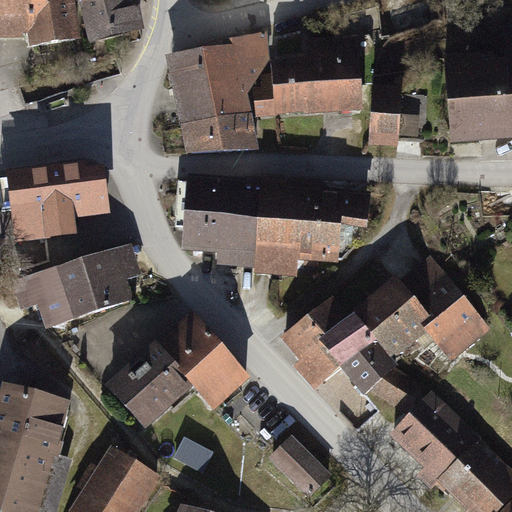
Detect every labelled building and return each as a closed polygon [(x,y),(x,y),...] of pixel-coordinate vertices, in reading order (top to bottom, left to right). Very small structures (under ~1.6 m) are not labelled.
[(0,0),(0,40),(25,41),(26,49),(78,44),(70,0),(0,0)] [(75,0),(84,46),(145,31),(138,0),(75,0)] [(490,55),(444,60),(453,149),(511,142),(511,28),(503,29),(506,60),(491,62),(490,55)] [(225,47),(164,58),(182,154),(257,150),(253,120),(365,112),(353,34),(303,40),(304,62),(272,64),(267,35),(224,40),(225,47)] [(399,88),(368,87),(366,150),(397,151),(399,88)] [(84,166),(2,176),(10,241),(52,236),(50,220),(105,213),(100,172),(85,174),(84,166)] [(262,187),(257,270),(256,274),(293,276),(294,265),(336,268),(339,228),(362,229),(364,196),(280,190),(281,182),(263,180),(262,187)] [(219,267),(257,270),(262,187),(190,182),(185,254),(219,257),(219,267)] [(128,244),(9,286),(18,312),(37,305),(45,330),(129,300),(122,283),(139,276),(128,244)] [(345,316),(329,300),(277,341),(316,389),(337,373),(362,396),(368,388),(397,419),(421,394),(394,367),(390,362),(425,337),(449,365),(491,328),(430,259),(398,284),(392,277),(345,316)] [(150,341),(101,387),(143,432),(187,391),(210,416),(248,379),(187,315),(155,345),(150,341)] [(69,401),(0,385),(0,511),(59,511),(71,460),(56,457),(69,401)] [(479,436),(436,395),(391,440),(420,469),(414,475),(428,489),(434,482),(479,436)] [(511,467),(479,436),(434,482),(465,511),(508,511),(511,509),(511,467)] [(291,437),(267,460),(307,501),(331,478),(291,437)] [(212,453),(187,440),(176,461),(202,474),(212,453)] [(132,511),(155,478),(114,451),(74,511),(132,511)]
